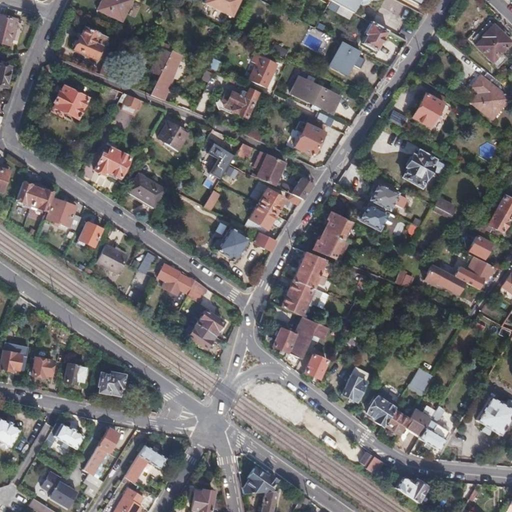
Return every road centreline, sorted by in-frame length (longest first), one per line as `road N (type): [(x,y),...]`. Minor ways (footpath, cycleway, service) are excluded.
road 1 (tertiary): [(54,13),(9,133),(12,144),(252,309)]
road 2 (residential): [(445,0),(284,242),(252,309)]
road 3 (tertiary): [(281,372),(408,465),(511,475)]
road 4 (residential): [(178,395),(0,267)]
road 5 (residential): [(0,394),(162,424)]
road 6 (residential): [(341,511),(212,418)]
